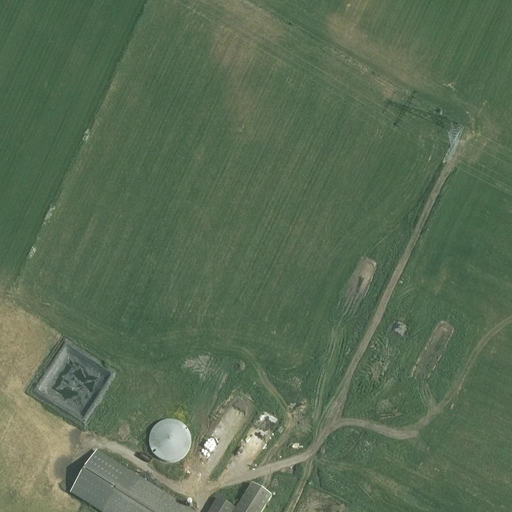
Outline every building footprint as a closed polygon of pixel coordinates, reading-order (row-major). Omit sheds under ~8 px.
[(398,349),(412,308),(409,307),(413,298),(405,295),(387,345),(398,349)] [(228,410),(232,417),(244,410),(240,403),(228,410)] [(263,420),(247,447),(260,455),(277,429),(263,420)] [(191,444),(190,436),(186,428),(180,424),(172,421),(164,423),(157,427),(152,433),(149,441),(151,449),(155,456),(161,461),(169,463),(177,462),(184,458),(189,452),(191,444)] [(98,511),(192,511),(97,452),(71,494),(98,511)] [(263,511),(273,497),(252,485),(235,511),(263,511)] [(234,511),(235,511),(218,500),(210,511),(234,511)]
